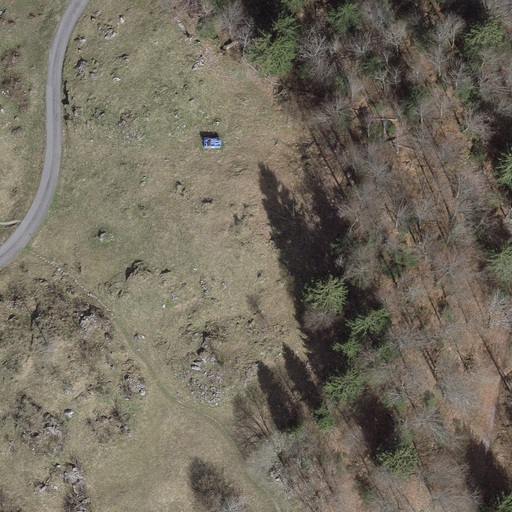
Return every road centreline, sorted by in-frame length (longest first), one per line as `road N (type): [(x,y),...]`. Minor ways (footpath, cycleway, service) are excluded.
road 1 (unclassified): [(0,258),(45,192),(59,48),(81,0)]
road 2 (track): [(475,511),(511,307)]
